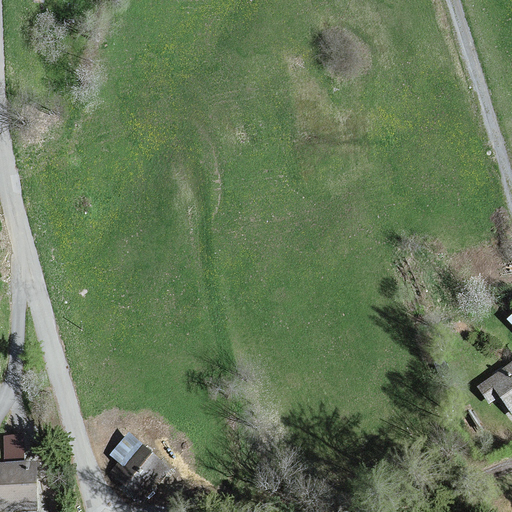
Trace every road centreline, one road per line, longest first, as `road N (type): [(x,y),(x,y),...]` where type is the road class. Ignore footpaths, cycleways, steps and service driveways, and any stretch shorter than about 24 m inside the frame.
road 1 (residential): [(30,267),(85,461),(102,500),(131,511)]
road 2 (track): [(303,511),(408,499),(511,465)]
road 3 (track): [(511,195),(454,0)]
road 4 (residential): [(7,407),(17,368),(18,275),(30,267)]
road 5 (residential): [(0,129),(30,267)]
